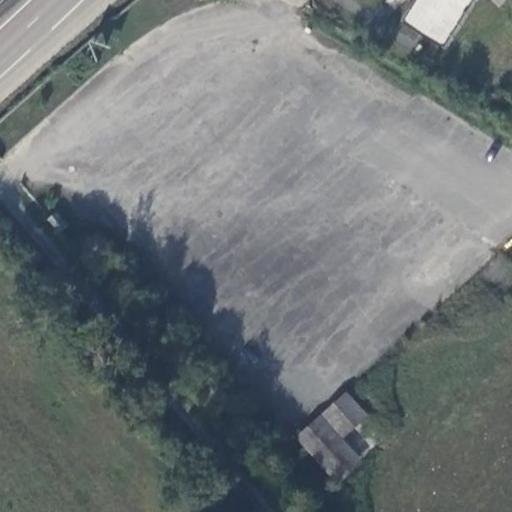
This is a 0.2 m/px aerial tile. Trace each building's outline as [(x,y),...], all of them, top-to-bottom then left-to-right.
[(421,0),(406,24),(445,50),(478,0),(421,0)] [(380,176),(360,197),(378,214),(398,193),(380,176)] [(74,230),(63,216),(54,224),(65,237),(74,230)] [(226,294),(285,246),(266,223),(207,271),(226,294)] [(434,225),(415,245),(432,261),(452,241),(434,225)] [(308,264),(326,287),(346,271),(364,293),(382,278),(346,233),(308,264)] [(501,293),(511,279),(511,272),(491,257),(478,274),(501,293)] [(293,357),(318,333),(297,311),(308,301),(287,280),(252,314),(293,357)] [(224,312),(198,281),(171,303),(197,334),(224,312)] [(322,326),(344,314),(330,288),(308,300),(322,326)] [(391,345),(431,312),(412,290),(372,323),(391,345)] [(225,329),(202,348),(225,375),(248,356),(225,329)] [(363,332),(354,343),(377,360),(385,349),(363,332)] [(279,400),(298,422),(365,366),(346,344),(279,400)] [(306,436),(344,481),(363,467),(342,443),(368,421),(349,399),(306,436)]
